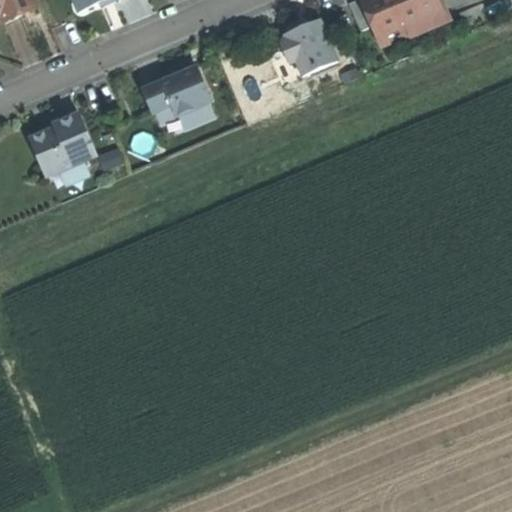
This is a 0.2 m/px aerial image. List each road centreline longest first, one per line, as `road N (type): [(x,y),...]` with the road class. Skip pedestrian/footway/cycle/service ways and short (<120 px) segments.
road 1 (track): [(511,353),(123,511)]
road 2 (residential): [(0,104),(243,0)]
road 3 (track): [(0,321),(65,511)]
